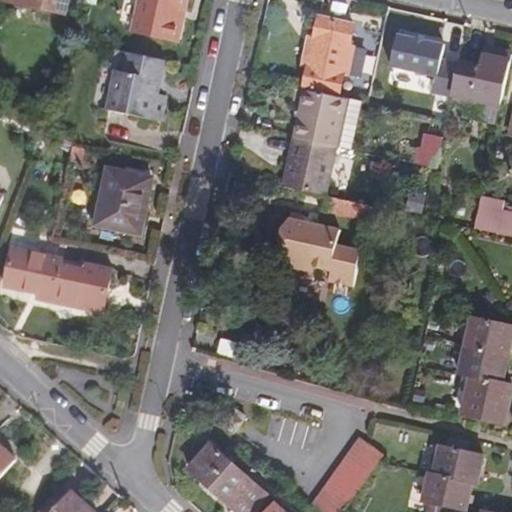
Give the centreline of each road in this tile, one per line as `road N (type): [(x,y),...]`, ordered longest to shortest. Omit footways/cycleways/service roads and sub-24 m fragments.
road 1 (residential): [(240,0),(130,478)]
road 2 (residential): [(130,478),(0,359)]
